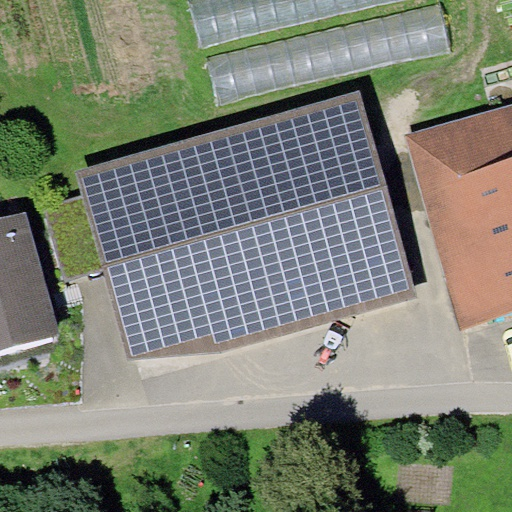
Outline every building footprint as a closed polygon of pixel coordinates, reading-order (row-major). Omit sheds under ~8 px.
[(239,0),(194,11),(204,54),(432,0),(239,0)] [(446,11),(203,66),(214,113),(457,58),(446,11)] [(380,99),(87,180),(93,203),(47,216),(68,292),(115,279),(138,362),(221,339),(226,359),(436,302),(380,99)] [(511,116),(415,145),(472,336),(511,324),(511,116)] [(39,227),(0,235),(0,359),(66,345),(39,227)]
